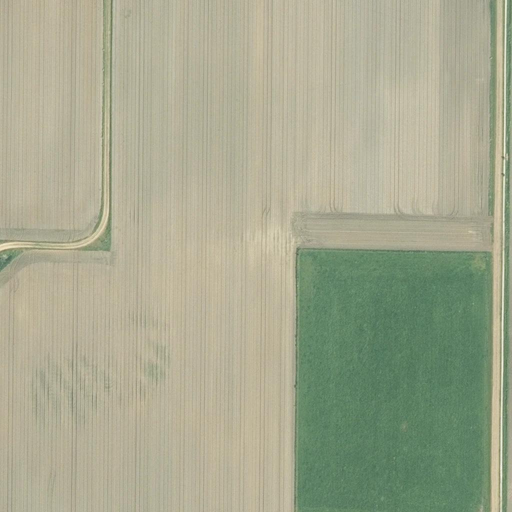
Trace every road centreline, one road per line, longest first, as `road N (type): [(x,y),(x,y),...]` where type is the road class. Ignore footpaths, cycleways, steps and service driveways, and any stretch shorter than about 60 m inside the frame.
road 1 (track): [(493,511),(498,0)]
road 2 (track): [(0,247),(71,246),(101,226),(108,0)]
